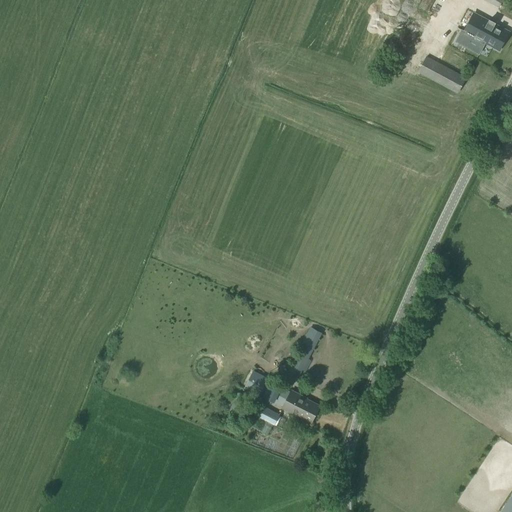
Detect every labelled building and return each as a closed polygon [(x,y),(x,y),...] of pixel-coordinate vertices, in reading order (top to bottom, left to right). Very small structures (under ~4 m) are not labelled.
[(434,0),(422,0),(421,3),(419,7),(428,12),(434,0)] [(508,32),(474,14),(464,31),(461,30),(455,42),(479,54),(485,43),(499,50),(508,32)] [(433,26),(442,32),(445,27),(436,22),(433,26)] [(426,57),(418,72),(456,93),(466,78),(426,57)] [(299,376),(320,338),(322,333),(311,327),(299,349),(301,350),(290,371),(299,376)] [(271,382),(272,380),(253,371),(244,389),(262,398),(263,397),(274,403),(282,388),(271,382)] [(320,407),(306,400),(307,399),(291,391),(282,408),(298,417),(299,415),(312,422),(320,407)] [(240,417),(249,398),(238,393),(229,412),(240,417)] [(280,415),(260,405),(255,416),(274,425),(280,415)] [(511,511),(511,494),(500,511),(511,511)]
